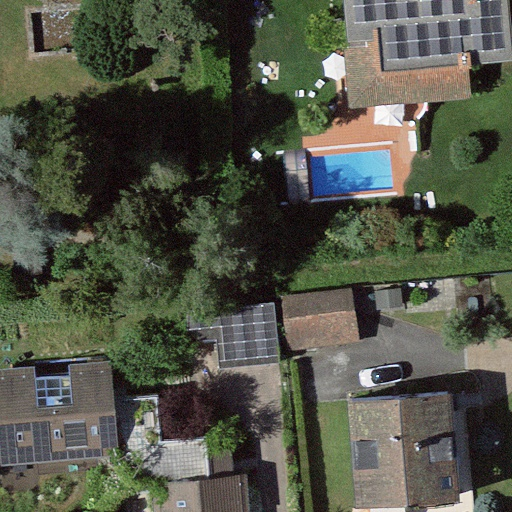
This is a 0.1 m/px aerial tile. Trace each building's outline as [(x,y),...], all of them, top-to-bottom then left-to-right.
[(511,59),(511,35),(508,0),(343,0),(347,38),(343,41),(349,107),(469,95),(466,65),(511,59)] [(38,247),(18,249),(20,274),(40,272),(38,247)] [(354,289),(284,298),(291,351),(360,343),(354,289)] [(282,364),(277,305),(188,313),(191,343),(219,340),(221,369),(282,364)] [(116,402),(112,360),(0,369),(0,464),(121,454),(116,402)] [(462,505),(454,397),(353,404),(361,511),(462,505)] [(153,486),(210,479),(208,439),(161,442),(158,399),(116,402),(121,454),(124,465),(131,476),(143,483),(153,486)] [(248,511),(245,476),(210,479),(153,486),(156,511),(248,511)]
